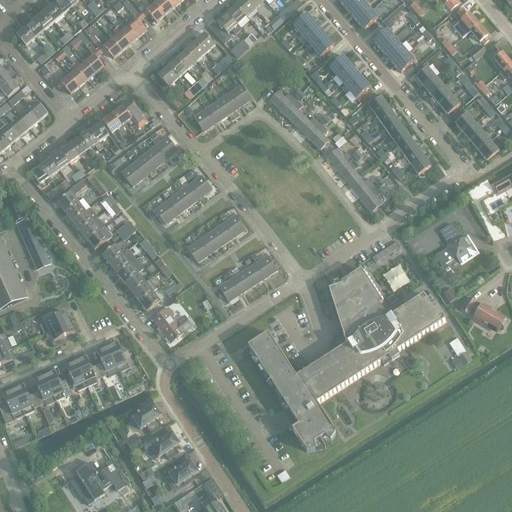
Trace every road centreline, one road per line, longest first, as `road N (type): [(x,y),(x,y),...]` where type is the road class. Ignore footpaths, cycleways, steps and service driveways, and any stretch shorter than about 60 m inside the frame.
road 1 (residential): [(373,234),(466,170),(319,0)]
road 2 (residential): [(167,366),(13,168)]
road 3 (residential): [(373,234),(263,116),(200,152)]
road 4 (residential): [(241,511),(162,387),(167,366)]
road 5 (residential): [(304,279),(200,152)]
road 6 (residential): [(167,366),(304,279)]
